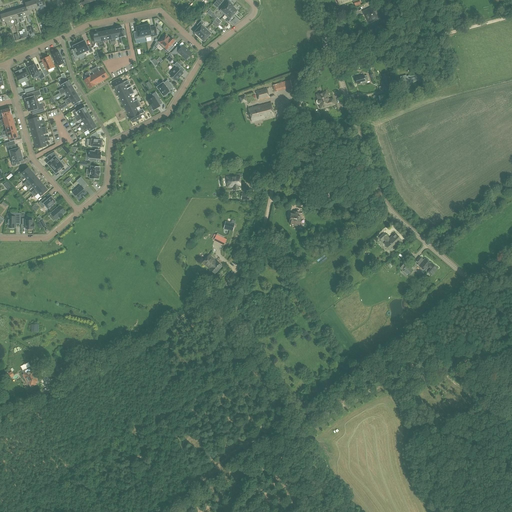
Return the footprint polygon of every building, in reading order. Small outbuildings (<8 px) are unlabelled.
[(29,0),(25,1),(26,5),(29,15),(31,14),(30,10),(33,9),(30,0),(29,0)] [(35,0),(30,0),(33,9),(36,8),(38,15),(40,14),(39,12),(40,12),(35,0)] [(41,0),(35,0),(40,12),(47,9),(44,1),(42,1),(41,0)] [(225,15),(233,6),(230,2),(229,3),(228,2),(220,11),(225,15)] [(26,5),(21,7),(24,16),(27,15),(28,19),(30,19),(29,15),(26,5)] [(233,6),(225,15),(228,18),(225,20),(228,22),(230,19),(234,14),(235,15),(238,12),(236,10),(237,9),(233,6)] [(367,13),(364,14),(369,23),(380,18),(374,6),(366,10),(367,13)] [(24,16),(21,7),(16,8),(20,22),(25,20),(24,16)] [(16,8),(11,10),(14,19),(16,18),(18,23),(20,22),(16,8)] [(6,12),(10,25),(12,24),(11,20),(14,19),(11,10),(6,12)] [(7,26),(10,25),(6,12),(1,13),(3,22),(6,22),(7,26)] [(195,34),(198,38),(207,29),(202,24),(204,23),(201,20),(197,25),(200,27),(195,33),(196,33),(195,34)] [(142,25),(145,38),(157,36),(156,27),(150,28),(149,25),(147,25),(146,24),(142,25)] [(138,39),(145,38),(142,25),(139,25),(139,27),(137,27),(137,31),(134,32),(135,40),(138,39)] [(122,28),(116,29),(118,38),(119,43),(122,43),(121,37),(124,37),(122,28)] [(207,29),(198,38),(202,41),(203,40),(204,41),(206,39),(208,36),(212,33),(207,29)] [(111,30),(105,31),(107,40),(110,40),(111,45),(114,44),(111,30)] [(100,47),(102,47),(99,33),(93,34),(95,43),(98,42),(100,47)] [(172,44),(175,41),(171,37),(170,38),(166,35),(164,37),(164,36),(161,39),(161,40),(159,42),(167,49),(166,50),(168,53),(174,47),(172,44)] [(83,40),(78,43),(83,53),(89,50),(90,53),(93,51),(90,46),(87,47),(84,41),(83,42),(83,40)] [(83,53),(78,43),(74,45),(74,46),(73,46),(75,50),(74,50),(76,53),(73,54),(76,60),(79,58),(84,55),(83,53)] [(178,52),(186,60),(192,53),(183,45),(178,50),(176,48),(172,53),(174,55),(178,52)] [(58,66),(64,63),(59,52),(58,52),(58,51),(53,53),(54,54),(53,55),(58,66)] [(109,59),(111,65),(113,64),(113,63),(120,59),(118,55),(109,59)] [(47,70),(54,67),(49,56),(42,60),(45,66),(42,67),(46,76),(49,74),(47,70)] [(183,73),(179,69),(181,66),(177,62),(174,65),(176,67),(170,75),(172,77),(171,78),(175,81),(176,80),(176,81),(183,73)] [(33,78),(40,75),(42,79),(45,77),(42,71),(39,73),(35,64),(32,66),(28,68),(31,73),(33,77),(33,78)] [(97,67),(94,68),(102,81),(108,77),(103,69),(100,71),(97,67)] [(22,83),(27,80),(26,77),(28,76),(25,68),(22,70),(21,70),(20,70),(20,71),(17,72),(20,79),(20,80),(19,80),(21,83),(22,83)] [(102,81),(94,68),(91,70),(94,75),(91,76),(96,85),(102,81)] [(427,70),(429,78),(435,76),(433,68),(427,70)] [(91,76),(88,72),(85,74),(88,78),(84,80),(89,89),(96,85),(91,76)] [(387,73),(381,75),(383,80),(385,79),(387,85),(391,84),(387,73)] [(355,78),(357,84),(363,83),(363,84),(366,83),(366,81),(368,80),(367,76),(365,76),(364,75),(355,78)] [(400,77),(404,89),(409,88),(408,83),(413,82),(418,81),(419,84),(423,82),(421,75),(417,76),(416,75),(407,78),(406,75),(400,77)] [(116,90),(125,86),(130,84),(128,81),(124,83),(122,79),(113,84),(116,90)] [(58,91),(60,93),(72,85),(69,80),(61,85),(63,88),(58,91)] [(164,96),(165,96),(168,94),(167,94),(170,92),(167,88),(172,85),(168,80),(164,83),(163,83),(157,87),(164,96)] [(273,85),(275,91),(292,86),(290,80),(277,84),(273,85)] [(66,92),(67,95),(75,90),(72,85),(60,93),(61,95),(66,92)] [(127,89),(125,86),(116,90),(119,97),(133,90),(131,87),(127,89)] [(256,91),(259,100),(269,97),(267,88),(256,91)] [(27,104),(27,105),(38,102),(37,96),(41,95),(39,90),(31,93),(32,97),(25,99),(25,100),(24,100),(26,104),(27,104)] [(66,103),(78,95),(75,90),(67,95),(69,98),(64,101),(66,103)] [(135,93),(133,90),(119,97),(123,103),(132,99),(130,95),(135,93)] [(162,103),(156,92),(153,94),(154,97),(149,100),(150,104),(153,110),(158,108),(157,107),(159,105),(162,103)] [(319,104),(321,109),(335,105),(333,99),(328,100),(327,97),(326,92),(316,95),(318,100),(317,100),(316,101),(316,102),(316,103),(317,103),(317,104),(318,104),(319,104)] [(78,95),(66,103),(67,105),(72,102),(74,105),(81,101),(78,95)] [(133,102),(132,99),(123,103),(126,110),(139,103),(138,100),(133,102)] [(38,102),(27,105),(27,106),(26,106),(27,111),(28,110),(29,111),(35,110),(36,114),(45,112),(43,105),(39,106),(38,102)] [(141,106),(139,103),(126,110),(129,116),(138,111),(136,108),(141,106)] [(248,109),(252,122),(274,116),(271,103),(248,109)] [(74,117),(76,120),(88,112),(85,107),(77,111),(79,114),(74,117)] [(0,117),(3,117),(12,114),(10,108),(1,111),(2,114),(0,114),(0,117)] [(138,111),(129,116),(133,123),(135,121),(136,122),(139,121),(138,120),(141,118),(140,115),(144,112),(143,109),(138,111)] [(82,119),(83,122),(91,117),(88,112),(76,120),(77,122),(82,119)] [(0,120),(0,123),(13,120),(12,114),(3,117),(4,119),(0,120)] [(31,127),(40,124),(45,123),(44,120),(42,120),(39,121),(39,118),(38,117),(29,120),(30,125),(31,127)] [(80,127),(82,130),(94,122),(91,117),(83,122),(85,124),(80,127)] [(13,120),(0,123),(0,126),(5,125),(6,128),(15,125),(13,120)] [(94,122),(82,130),(83,132),(88,129),(89,132),(97,127),(94,122)] [(32,132),(33,134),(47,130),(46,127),(43,127),(41,128),(41,127),(40,124),(31,127),(32,132)] [(16,131),(15,125),(6,128),(7,131),(1,132),(2,135),(16,131)] [(33,136),(35,141),(44,138),(43,136),(43,135),(45,134),(48,133),(47,130),(33,134),(33,136)] [(16,131),(2,135),(3,137),(8,136),(9,139),(18,137),(16,131)] [(69,133),(75,141),(78,139),(73,131),(69,133)] [(90,146),(102,147),(102,145),(103,145),(103,142),(102,142),(102,140),(98,140),(98,137),(98,135),(97,132),(91,135),(90,146)] [(44,138),(35,141),(35,143),(37,148),(46,145),(45,143),(45,142),(47,141),(50,140),(49,137),(44,138)] [(9,151),(11,157),(23,154),(22,150),(20,150),(20,148),(9,151)] [(97,159),(100,159),(101,152),(100,152),(100,150),(96,150),(95,152),(90,151),(90,161),(97,162),(97,159)] [(54,152),(49,155),(52,159),(50,161),(51,161),(48,164),(52,168),(61,161),(57,156),(58,155),(54,152)] [(23,154),(11,157),(12,163),(16,162),(17,165),(21,164),(20,161),(23,160),(22,158),(24,157),(23,154)] [(65,165),(61,161),(52,168),(53,170),(56,173),(59,171),(61,170),(64,174),(70,168),(66,164),(65,165)] [(90,178),(99,179),(99,175),(100,175),(100,171),(99,171),(100,167),(91,166),(90,178)] [(21,181),(26,178),(32,172),(28,167),(22,173),(24,176),(20,179),(21,181)] [(32,172),(26,178),(28,180),(23,184),(25,186),(36,177),(32,172)] [(236,177),(236,176),(227,177),(228,187),(233,187),(234,190),(239,190),(238,185),(241,185),(240,176),(236,177)] [(36,177),(25,186),(27,188),(31,184),(33,187),(40,181),(36,177)] [(81,198),(84,195),(87,192),(83,188),(88,185),(81,177),(77,181),(81,186),(73,193),(79,200),(81,197),(81,198)] [(40,181),(33,187),(35,189),(31,193),(33,195),(44,185),(40,181)] [(9,191),(13,187),(8,182),(4,185),(9,191)] [(48,190),(44,185),(33,195),(35,197),(39,193),(41,196),(48,190)] [(324,188),(326,195),(328,194),(334,192),(331,185),(324,188)] [(45,206),(47,209),(56,202),(54,200),(55,199),(52,196),(46,201),(44,199),(39,203),(43,208),(45,206)] [(350,201),(343,202),(345,210),(352,209),(350,201)] [(60,206),(51,213),(56,220),(59,217),(60,218),(63,215),(63,214),(65,212),(60,206)] [(291,225),(300,226),(301,217),(298,217),(299,212),(294,212),(293,214),(291,214),(290,222),(291,222),(291,225)] [(20,224),(20,213),(14,213),(14,216),(9,216),(9,220),(7,220),(7,224),(9,224),(9,228),(10,228),(10,229),(14,229),(14,228),(16,228),(16,224),(20,224)] [(26,225),(26,229),(33,229),(35,229),(35,224),(33,224),(33,219),(23,219),(23,225),(26,225)] [(233,231),(235,224),(226,222),(224,228),(233,231)] [(384,244),(391,251),(395,247),(402,240),(396,234),(390,239),(384,233),(379,238),(382,241),(383,239),(386,242),(384,244)] [(214,241),(224,245),(227,239),(217,234),(214,241)] [(203,263),(215,274),(222,266),(209,255),(203,263)] [(428,267),(430,269),(428,272),(432,275),(432,274),(433,275),(438,268),(425,258),(423,260),(421,259),(422,259),(420,257),(416,261),(419,263),(417,264),(425,271),(428,267)] [(400,268),(404,272),(408,275),(413,270),(405,263),(400,268)] [(70,368),(67,362),(59,366),(61,371),(70,368)] [(27,379),(31,387),(35,385),(34,383),(38,381),(37,379),(38,378),(34,369),(23,375),(25,380),(27,379)]
